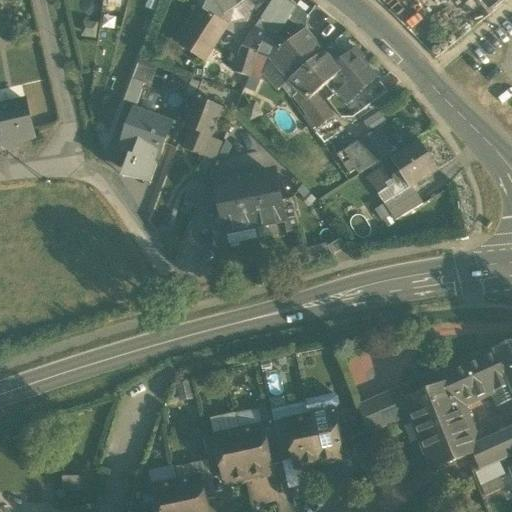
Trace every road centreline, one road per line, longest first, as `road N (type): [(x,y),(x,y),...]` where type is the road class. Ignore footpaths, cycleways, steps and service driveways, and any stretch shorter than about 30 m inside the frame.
road 1 (secondary): [(511,275),(190,334),(0,395)]
road 2 (residential): [(86,159),(49,0)]
road 3 (unclassified): [(86,159),(163,273)]
road 4 (residential): [(107,511),(153,384)]
road 5 (tertiary): [(511,172),(423,77)]
